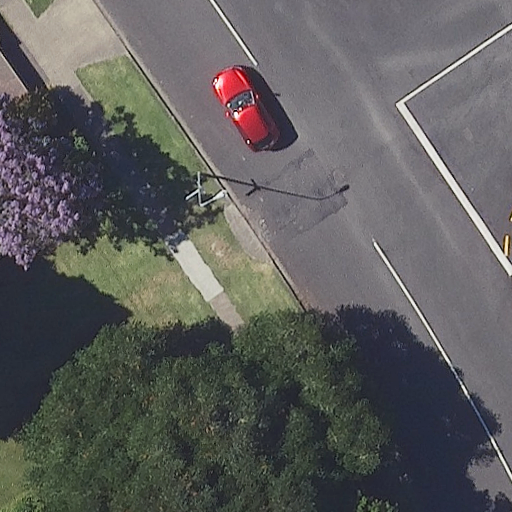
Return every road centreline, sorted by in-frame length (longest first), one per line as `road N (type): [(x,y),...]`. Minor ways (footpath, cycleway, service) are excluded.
road 1 (tertiary): [(317,157),(469,379),(511,468)]
road 2 (residential): [(511,23),(317,157)]
road 3 (tertiary): [(209,0),(317,157)]
